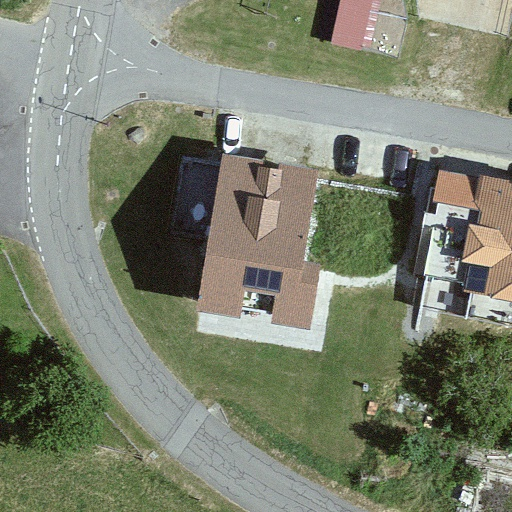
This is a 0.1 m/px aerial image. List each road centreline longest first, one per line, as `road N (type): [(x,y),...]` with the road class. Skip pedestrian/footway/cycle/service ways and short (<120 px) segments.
road 1 (unclassified): [(290,511),(187,431),(105,338),(66,238),(65,64)]
road 2 (residential): [(65,64),(511,145)]
